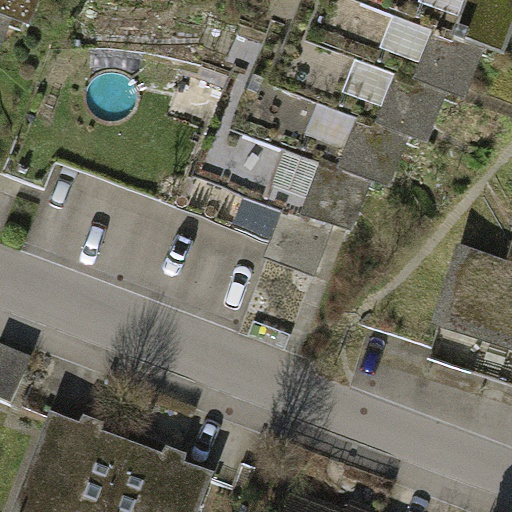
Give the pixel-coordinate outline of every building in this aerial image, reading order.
[(312,0),(309,11),(298,42),(373,68),(358,112),(383,121),(398,126),(420,67),(407,63),(423,18),(369,0),(312,0)] [(448,76),(465,28),(475,0),(369,0),(423,18),(407,63),(420,67),(448,76)] [(511,0),(475,0),(465,28),(507,42),(511,26),(511,0)] [(309,11),(293,5),(274,60),(263,93),(338,119),(322,163),(345,171),(363,177),(383,121),(358,112),(373,68),(298,42),(309,11)] [(274,60),(256,53),(236,110),(226,141),(301,167),(285,211),(301,217),(325,225),(345,171),(322,163),(338,119),(263,93),(274,60)] [(236,110),(212,101),(182,189),(256,215),(241,259),(282,273),(301,217),(285,211),(301,167),(226,141),(236,110)] [(511,269),(458,251),(432,326),(511,352),(511,269)] [(96,511),(123,443),(39,411),(0,510),(0,511),(96,511)] [(193,511),(207,476),(123,443),(96,511),(193,511)] [(324,511),(286,497),(280,511),(324,511)]
